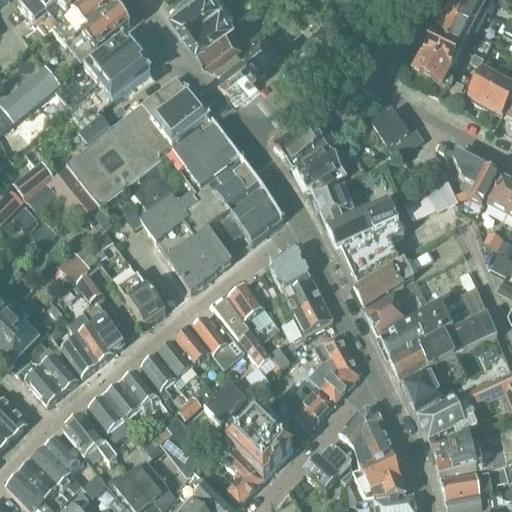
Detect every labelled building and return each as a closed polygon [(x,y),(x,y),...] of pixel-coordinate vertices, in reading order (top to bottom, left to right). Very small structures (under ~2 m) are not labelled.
[(0,0),(0,10),(9,4),(6,0),(0,0)] [(29,0),(18,10),(28,22),(43,8),(45,10),(55,0),(29,0)] [(55,0),(45,10),(43,8),(28,22),(45,41),(52,36),(95,1),(94,0),(55,0)] [(115,12),(103,0),(96,0),(95,1),(52,36),(66,53),(115,12)] [(233,16),(221,0),(182,0),(170,11),(196,47),(233,16)] [(455,0),(454,2),(481,17),(489,0),(455,0)] [(454,2),(444,21),(471,35),(481,17),(454,2)] [(130,30),(115,12),(66,53),(81,71),(130,30)] [(494,23),(502,28),(506,20),(497,16),(494,23)] [(444,21),(435,40),(461,54),(471,35),(444,21)] [(197,48),(211,70),(241,44),(226,23),(197,48)] [(261,39),(219,74),(238,97),(280,62),(261,39)] [(433,39),(423,57),(452,72),(461,54),(435,40),(433,39)] [(89,99),(137,59),(131,52),(132,48),(127,43),(123,43),(122,42),(74,82),(89,99)] [(511,47),(503,43),(499,50),(511,56),(511,47)] [(452,72),(423,57),(413,76),(458,100),(463,92),(446,83),(452,72)] [(137,59),(105,85),(89,99),(103,116),(151,77),(150,75),(150,71),(146,66),(142,66),(137,59)] [(484,70),(491,75),(496,66),(489,62),(484,70)] [(474,109),(484,114),(499,84),(489,79),(491,75),(484,71),(467,102),(473,106),(474,109)] [(0,109),(0,111),(0,112),(13,127),(60,89),(46,72),(0,109)] [(499,84),(484,114),(493,119),(496,118),(502,121),(511,102),(511,83),(509,90),(499,84)] [(189,101),(176,85),(105,143),(67,173),(97,211),(101,215),(129,193),(168,162),(175,157),(153,130),(189,101)] [(201,116),(189,101),(153,130),(175,157),(212,130),(208,125),(209,124),(202,116),(201,116)] [(0,138),(13,127),(0,112),(0,138)] [(387,155),(388,155),(409,141),(408,141),(392,116),(371,130),(378,142),(387,155)] [(215,127),(212,130),(175,157),(168,162),(183,182),(189,191),(198,201),(234,173),(244,165),(230,146),(215,127)] [(296,176),(328,156),(337,150),(331,142),(322,148),(309,128),(273,153),(286,167),(292,174),(294,177),(296,176)] [(371,130),(361,137),(367,149),(378,142),(371,130)] [(409,141),(388,155),(394,165),(423,146),(416,135),(408,141),(409,141)] [(447,152),(441,148),(437,155),(444,158),(447,152)] [(29,179),(42,169),(50,161),(41,149),(19,167),(29,179)] [(311,196),(313,201),(337,191),(346,187),(328,156),(296,176),(306,195),(307,196),(308,197),(310,197),(311,196)] [(454,195),(458,206),(469,202),(485,173),(457,158),(453,165),(463,186),(460,193),(454,195)] [(168,162),(129,193),(150,221),(189,191),(183,182),(168,162)] [(265,193),(244,165),(234,173),(237,177),(197,211),(198,221),(210,236),(265,193)] [(345,173),(352,186),(366,179),(359,166),(345,173)] [(78,227),(97,211),(67,173),(54,183),(46,189),(58,204),(59,203),(78,227)] [(237,177),(234,173),(198,201),(189,191),(150,221),(141,228),(157,251),(190,226),(191,227),(198,221),(197,211),(237,177)] [(482,212),(499,180),(485,173),(469,202),(468,205),(482,212)] [(488,210),(507,220),(511,210),(511,187),(502,182),(488,210)] [(18,194),(27,206),(41,194),(40,194),(32,183),(18,194)] [(38,220),(58,204),(46,189),(40,194),(41,194),(27,206),(38,220)] [(327,236),(342,266),(354,292),(393,270),(398,267),(389,247),(403,241),(389,210),(350,225),(348,220),(354,218),(348,205),(343,207),(337,191),(313,201),(327,235),(327,236)] [(0,204),(0,211),(10,222),(25,207),(11,193),(0,204)] [(285,225),(265,193),(210,236),(222,253),(244,237),(253,250),(285,225)] [(12,223),(24,235),(36,223),(24,210),(12,223)] [(210,236),(198,221),(191,227),(190,226),(157,251),(169,267),(170,268),(183,257),(195,247),(210,236)] [(221,253),(210,236),(195,247),(217,278),(231,267),(221,253)] [(502,244),(487,237),(481,247),(496,255),(502,244)] [(47,258),(58,269),(74,254),(63,243),(47,258)] [(195,247),(183,257),(204,288),(217,278),(195,247)] [(310,283),(295,253),(270,274),(283,299),(310,283)] [(78,287),(93,271),(76,255),(61,272),(78,287)] [(183,257),(170,268),(191,298),(204,288),(183,257)] [(490,274),(505,282),(511,268),(511,264),(498,258),(490,274)] [(354,292),(354,293),(363,312),(414,283),(404,264),(354,292)] [(78,287),(92,306),(104,297),(90,278),(78,287)] [(117,293),(124,303),(145,332),(165,318),(138,278),(117,293)] [(274,313),(282,327),(322,307),(312,287),(284,302),(274,313)] [(511,293),(502,288),(497,297),(511,305),(511,293)] [(249,338),(239,347),(260,374),(271,365),(252,342),(259,336),(251,325),(264,315),(247,291),(227,308),(249,338)] [(365,316),(379,344),(409,328),(399,308),(413,302),(409,294),(365,316)] [(379,344),(389,367),(487,320),(476,294),(413,326),(414,326),(409,328),(379,344)] [(322,307),(282,327),(294,350),(304,342),(332,326),(322,307)] [(238,347),(239,347),(249,338),(227,308),(215,317),(238,347)] [(89,333),(75,344),(97,372),(113,360),(112,359),(123,350),(94,312),(81,322),(89,333)] [(0,354),(24,331),(18,325),(16,328),(7,319),(0,325),(0,354)] [(401,388),(437,371),(465,357),(465,356),(484,348),(497,342),(487,320),(389,367),(400,389),(401,388)] [(24,331),(0,354),(0,358),(2,360),(1,364),(19,382),(40,361),(31,353),(36,349),(28,341),(30,338),(38,346),(47,337),(32,323),(24,331)] [(229,350),(207,325),(207,324),(192,336),(213,363),(229,350)] [(191,336),(174,350),(193,373),(210,360),(191,336)] [(308,387),(315,393),(320,398),(321,396),(335,409),(348,394),(359,382),(339,341),(315,355),(323,370),(308,387)] [(97,372),(75,344),(61,355),(81,385),(97,372)] [(174,350),(158,362),(177,386),(181,391),(186,387),(182,382),(193,373),(174,350)] [(269,360),(282,374),(291,366),(279,352),(269,360)] [(56,361),(41,373),(63,399),(78,387),(56,361)] [(177,386),(158,362),(141,376),(165,406),(171,401),(166,395),(177,386)] [(437,371),(401,388),(402,391),(401,391),(413,416),(414,416),(415,418),(442,404),(437,393),(445,388),(437,371)] [(63,399),(41,373),(25,386),(47,412),(63,399)] [(256,373),(246,382),(257,395),(267,386),(256,373)] [(138,378),(121,392),(140,415),(152,406),(154,407),(161,407),(157,402),(138,378)] [(470,413),(480,437),(486,436),(511,430),(498,401),(511,394),(511,391),(508,381),(442,410),(417,422),(428,445),(464,428),(460,418),(470,413)] [(334,411),(320,398),(315,393),(305,385),(297,394),(299,397),(287,410),(297,420),(288,429),(303,443),(312,434),(334,411)] [(207,389),(193,402),(201,411),(215,398),(207,389)] [(246,406),(240,398),(239,399),(230,389),(204,414),(221,431),(246,406)] [(121,392),(105,404),(124,428),(140,415),(121,392)] [(0,429),(14,444),(28,430),(2,405),(0,402),(0,429)] [(201,411),(193,402),(186,408),(177,417),(184,426),(201,411)] [(124,428),(105,404),(88,418),(107,442),(124,428)] [(226,451),(264,486),(293,455),(263,426),(268,419),(261,413),(226,451)] [(364,461),(370,474),(393,463),(395,462),(380,430),(381,429),(377,423),(376,424),(371,415),(365,414),(365,415),(339,443),(354,457),(356,464),(364,461)] [(97,454),(109,470),(117,463),(84,421),(63,437),(85,465),(97,454)] [(164,447),(160,451),(186,484),(208,458),(201,453),(177,423),(174,423),(164,431),(172,440),(164,447)] [(0,455),(1,457),(14,444),(0,429),(0,455)] [(486,436),(480,437),(471,438),(431,452),(432,456),(439,483),(439,485),(507,469),(511,466),(511,429),(511,430),(486,436)] [(156,437),(164,447),(172,440),(164,431),(156,437)] [(156,453),(160,451),(164,447),(156,437),(148,444),(156,453)] [(58,442),(45,455),(71,481),(84,468),(58,442)] [(128,457),(136,450),(130,442),(118,453),(123,459),(128,457)] [(148,460),(156,453),(148,444),(140,450),(148,460)] [(264,486),(226,451),(219,445),(209,456),(226,471),(234,479),(224,490),(229,496),(227,498),(240,511),(264,486)] [(305,480),(325,499),(338,485),(345,491),(351,484),(349,470),(331,454),(319,467),(318,466),(305,480)] [(45,455),(32,468),(58,494),(64,488),(74,499),(81,492),(71,481),(45,455)] [(393,463),(370,474),(361,478),(364,487),(358,490),(367,509),(405,502),(393,463)] [(32,468),(19,481),(44,507),(58,494),(32,468)] [(168,511),(175,504),(167,493),(146,468),(114,494),(128,511),(168,511)] [(486,503),(507,469),(439,485),(439,487),(446,511),(502,503),(501,501),(486,503)] [(44,507),(19,481),(6,494),(23,511),(48,511),(44,507)] [(191,509),(192,510),(194,511),(228,511),(206,492),(200,486),(194,493),(200,499),(191,509)] [(68,511),(82,511),(89,505),(82,499),(72,509),(68,511)] [(415,511),(413,501),(373,508),(373,511),(415,511)] [(502,503),(446,511),(445,511),(511,511),(511,505),(502,507),(502,503)]
